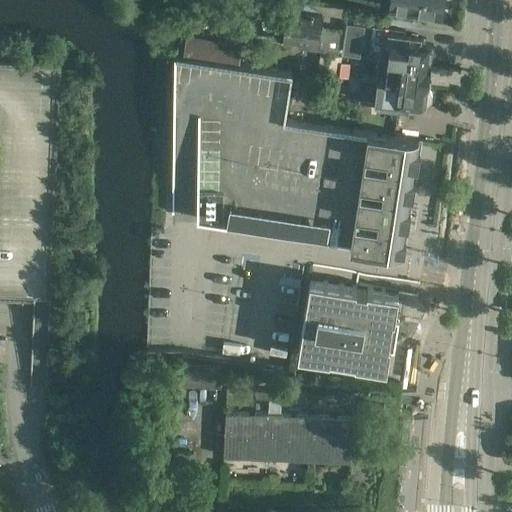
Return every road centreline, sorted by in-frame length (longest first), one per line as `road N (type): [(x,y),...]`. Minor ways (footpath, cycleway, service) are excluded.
road 1 (secondary): [(458,511),(505,0)]
road 2 (unknown): [(0,97),(19,99),(30,120),(22,259),(0,266)]
